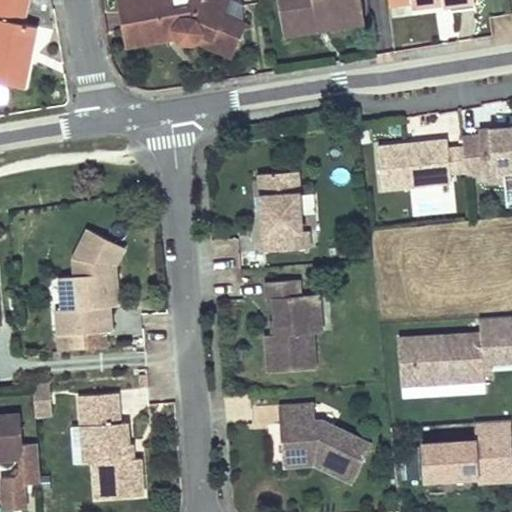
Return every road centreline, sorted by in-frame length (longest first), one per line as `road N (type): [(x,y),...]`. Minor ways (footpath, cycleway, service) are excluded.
road 1 (residential): [(200,511),(170,111)]
road 2 (residential): [(511,55),(170,111)]
road 3 (residential): [(103,123),(78,0)]
